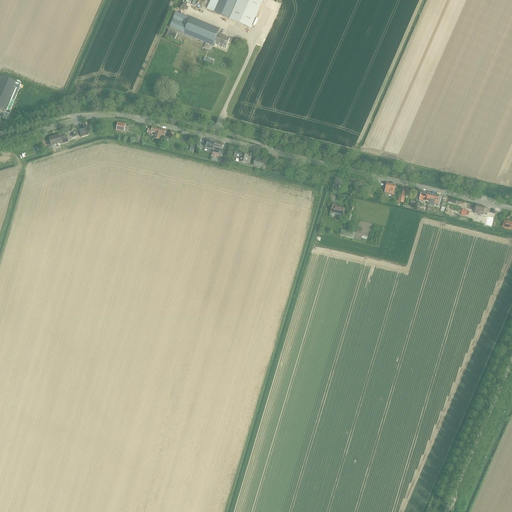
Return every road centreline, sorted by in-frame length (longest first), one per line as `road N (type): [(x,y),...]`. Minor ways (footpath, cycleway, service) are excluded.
road 1 (unclassified): [(511,208),(123,115),(78,118),(0,143)]
road 2 (track): [(331,180),(232,511)]
road 3 (track): [(511,238),(423,216),(408,266),(312,245)]
road 4 (track): [(425,511),(511,311)]
road 5 (unclassified): [(446,511),(511,360)]
